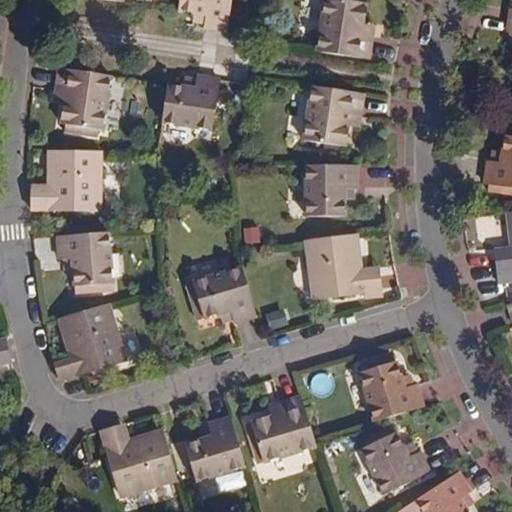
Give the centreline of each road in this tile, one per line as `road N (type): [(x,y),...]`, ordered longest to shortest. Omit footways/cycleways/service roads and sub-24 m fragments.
road 1 (residential): [(436,305),(97,411),(66,413),(32,383),(9,282)]
road 2 (residential): [(436,305),(422,192),(425,86),(447,0)]
road 3 (residential): [(9,282),(3,118),(19,0)]
road 4 (residential): [(511,448),(480,401),(436,305)]
